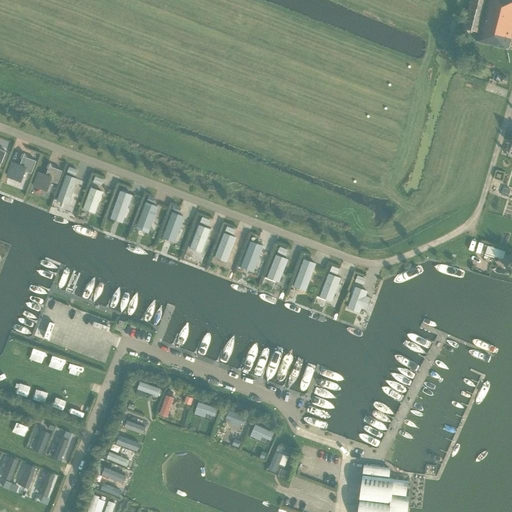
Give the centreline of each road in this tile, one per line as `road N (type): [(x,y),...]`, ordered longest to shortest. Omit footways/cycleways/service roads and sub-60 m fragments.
road 1 (residential): [(0,127),(362,263),(400,257),(468,226),(511,100)]
road 2 (unclassified): [(54,511),(124,339),(286,402)]
road 3 (unclassified): [(341,511),(347,447),(296,429),(286,402)]
